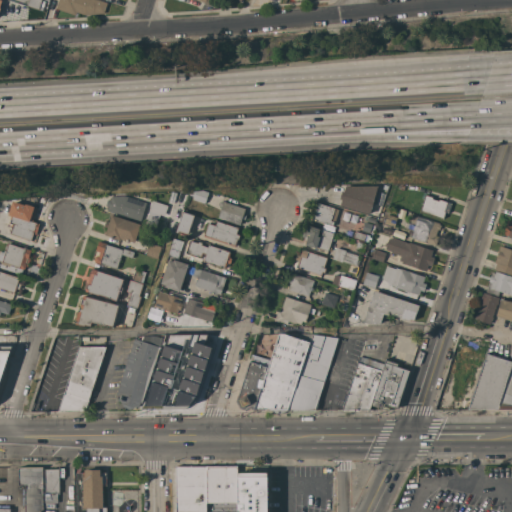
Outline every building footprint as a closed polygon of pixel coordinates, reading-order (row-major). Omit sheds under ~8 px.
[(0,0),(3,0),(2,3),(3,4),(3,6),(9,8),(6,16),(1,15),(0,18),(0,0)] [(28,0),(46,0),(42,10),(39,9),(27,6),(28,0)] [(98,0),(107,3),(104,13),(86,15),(77,12),(77,14),(76,14),(75,15),(56,9),(58,0),(98,0)] [(19,18),(12,15),(15,8),(10,6),(11,1),(17,3),(17,4),(23,6),(19,18)] [(370,214),(340,206),(342,200),(339,199),(341,191),(344,192),(345,186),(378,186),(370,214)] [(208,192),(205,203),(193,199),(193,197),(191,196),(192,192),(205,191),(208,192)] [(452,203),(448,213),(445,212),(445,213),(446,214),(445,218),(444,218),(443,219),(420,211),(425,195),(432,197),(432,199),(438,201),(439,199),(452,203)] [(107,210),(109,206),(108,205),(110,197),(111,197),(112,196),(124,196),(146,203),(140,221),(107,210)] [(12,201),(34,207),(29,222),(12,216),(8,214),(12,201)] [(245,209),(244,214),(246,215),(245,220),(242,219),(240,225),(218,218),(221,207),(220,206),(221,201),(245,209)] [(339,209),(334,223),(333,223),(332,226),(311,219),(313,213),(311,212),(314,202),(339,209)] [(156,227),(145,224),(149,211),(159,214),(156,227)] [(182,212),(194,215),(191,226),(193,227),(191,232),(189,231),(188,234),(181,232),(181,234),(176,232),(182,212)] [(397,217),(394,227),(384,223),(387,214),(397,217)] [(140,225),(135,243),(129,241),(129,243),(125,242),(125,240),(120,238),(120,240),(105,235),(108,228),(104,227),(106,221),(109,222),(111,215),(140,225)] [(439,223),(439,224),(441,225),(439,230),(438,229),(436,236),(439,237),(436,245),(411,238),(416,224),(410,222),(412,215),(439,223)] [(12,216),(29,222),(39,225),(36,235),(33,234),(31,241),(10,234),(12,226),(9,225),(12,216)] [(511,237),(508,236),(503,234),(508,220),(511,221),(511,237)] [(235,227),(239,228),(237,234),(240,235),(236,247),(204,237),(208,223),(215,226),(217,221),(235,227)] [(393,228),(393,229),(391,235),(390,235),(380,232),(383,224),(393,228)] [(333,233),(330,243),(331,243),(330,245),(329,245),(327,252),(303,244),(305,238),(302,237),(303,232),(306,233),(305,231),(306,228),(307,228),(308,225),(333,233)] [(365,235),(363,241),(353,238),(356,231),(365,235)] [(433,250),(431,256),(434,258),(431,266),(428,265),(426,271),(402,263),(402,262),(399,260),(400,256),(391,253),(391,252),(385,250),(388,239),(394,238),(409,243),(409,242),(433,250)] [(230,252),(229,258),(231,258),(230,264),(227,263),(225,269),(203,262),(205,254),(202,253),(200,258),(185,253),(190,240),(198,243),(199,242),(202,243),(201,245),(208,247),(209,245),(230,252)] [(123,250),(123,249),(133,252),(132,258),(121,254),(117,269),(100,263),(100,264),(95,263),(94,260),(95,257),(97,256),(98,256),(99,252),(96,251),(99,241),(106,243),(106,244),(123,250)] [(365,244),(363,250),(356,248),(358,242),(365,244)] [(24,249),(24,248),(31,250),(28,259),(26,258),(25,263),(26,265),(25,269),(23,269),(19,268),(2,262),(8,243),(24,249)] [(161,247),(157,259),(145,255),(149,243),(161,247)] [(511,249),(511,275),(494,270),(496,263),(495,263),(500,246),(511,249)] [(361,257),(358,266),(342,261),(342,262),(332,259),(336,247),(346,250),(345,252),(361,257)] [(180,251),(178,258),(168,255),(171,248),(180,251)] [(386,253),(383,262),(371,258),(374,249),(386,253)] [(327,258),(324,268),(326,269),(324,273),(323,272),(323,275),(321,274),(321,275),(296,267),(298,261),(295,260),(296,255),(300,256),(302,250),(327,258)] [(188,264),(179,292),(165,287),(165,285),(160,283),(168,260),(173,261),(174,259),(188,264)] [(425,277),(424,277),(429,279),(427,284),(426,284),(424,291),(423,296),(410,292),(409,293),(404,291),(404,290),(394,287),(395,286),(390,285),(390,284),(382,279),(386,266),(395,269),(395,268),(402,270),(402,269),(425,277)] [(220,295),(217,294),(217,295),(209,292),(209,290),(195,286),(197,277),(192,276),(195,268),(201,270),(201,269),(226,278),(220,295)] [(123,279),(121,287),(123,287),(121,294),(119,293),(116,300),(99,294),(98,295),(85,291),(86,289),(84,289),(86,283),(88,284),(89,283),(86,281),(87,276),(90,277),(91,276),(89,275),(91,270),(92,270),(93,269),(123,279)] [(146,272),(143,283),(132,280),(136,269),(146,272)] [(0,271),(19,278),(17,282),(21,283),(19,289),(15,288),(14,293),(0,288),(0,271)] [(488,287),(487,287),(492,272),(495,273),(495,271),(511,276),(511,295),(500,291),(498,296),(486,292),(488,287)] [(287,285),(287,284),(290,272),(314,280),(309,296),(301,294),(300,295),(298,294),(298,293),(288,290),(289,286),(287,285)] [(374,288),(362,284),(366,272),(379,276),(374,288)] [(348,289),(337,285),(340,275),(351,278),(348,289)] [(130,293),(126,291),(130,280),(143,284),(139,296),(141,297),(137,308),(126,305),(130,293)] [(181,299),(180,303),(182,304),(180,310),(178,309),(176,314),(154,306),(159,291),(181,299)] [(403,318),(403,320),(395,317),(396,316),(389,314),(388,315),(384,314),(380,324),(369,324),(363,322),(374,291),(419,306),(417,314),(416,313),(414,319),(410,319),(409,320),(403,318)] [(338,297),(334,308),(321,304),(325,292),(338,297)] [(498,296),(498,297),(499,297),(498,301),(497,305),(496,304),(492,317),(493,317),(492,321),(491,321),(490,324),(475,319),(475,318),(474,318),(476,311),(477,312),(483,292),(486,293),(486,292),(498,296)] [(105,302),(106,300),(110,301),(110,303),(118,305),(113,326),(106,325),(106,326),(96,323),(96,325),(91,324),(91,326),(85,325),(85,326),(75,324),(80,308),(81,305),(80,305),(81,298),(83,298),(84,296),(105,302)] [(216,306),(211,322),(210,322),(209,327),(199,324),(200,319),(183,313),(186,304),(182,303),(184,296),(192,298),(192,299),(202,303),(202,302),(216,306)] [(311,305),(305,322),(302,321),(301,324),(296,323),(296,324),(288,321),(287,324),(274,320),(278,310),(281,311),(285,296),(311,305)] [(511,321),(496,316),(501,300),(502,300),(502,299),(509,301),(511,301),(511,321)] [(0,300),(12,304),(8,315),(1,312),(0,315),(0,300)] [(153,319),(152,319),(150,325),(146,323),(151,308),(156,309),(153,319)] [(285,334),(290,336),(290,335),(298,333),(300,335),(300,334),(312,334),(287,410),(281,414),(277,414),(270,410),(253,410),(268,368),(278,334),(285,334)] [(312,334),(338,338),(315,410),(287,410),(312,334)] [(116,395),(134,339),(142,341),(143,337),(151,336),(155,336),(163,338),(160,347),(142,403),(140,403),(138,408),(135,406),(134,408),(121,403),(122,402),(118,400),(119,396),(116,395)] [(211,348),(195,398),(188,406),(144,406),(164,345),(180,351),(184,340),(211,348)] [(0,346),(0,384),(13,346),(0,346)] [(86,409),(83,409),(82,411),(59,411),(80,347),(106,347),(86,409)] [(476,409),(476,410),(469,410),(469,409),(468,409),(486,353),(511,362),(511,364),(497,409),(476,409)] [(384,364),(371,405),(370,410),(342,410),(360,356),(384,364)] [(398,364),(397,367),(410,371),(397,408),(385,404),(383,409),(371,405),(384,364),(385,360),(398,364)] [(268,368),(253,410),(249,408),(245,410),(239,408),(237,403),(250,362),(268,368)] [(511,409),(497,409),(511,364),(511,409)] [(208,505),(206,505),(206,511),(175,511),(175,467),(208,467),(208,505)] [(237,467),(237,505),(208,505),(208,467),(237,467)] [(25,511),(25,489),(26,489),(26,485),(18,485),(18,468),(43,468),(43,511),(25,511)] [(59,493),(57,493),(57,503),(45,503),(44,469),(59,469),(59,493)] [(77,511),(77,472),(80,472),(80,473),(83,473),(83,472),(85,472),(85,470),(101,470),(101,473),(106,473),(106,486),(103,486),(103,507),(107,507),(107,511),(77,511)] [(238,473),(238,511),(267,511),(267,473),(238,473)] [(205,511),(235,511),(236,504),(206,503),(205,511)]
